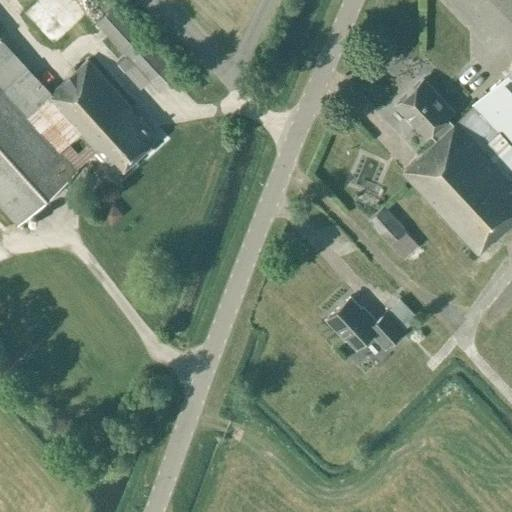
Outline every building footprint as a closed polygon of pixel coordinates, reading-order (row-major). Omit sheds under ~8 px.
[(39,0),(30,6),(42,24),(51,18),(59,29),(75,18),(63,0),(39,0)] [(489,0),(505,24),(511,19),(511,9),(506,0),(489,0)] [(156,87),(175,71),(118,4),(98,21),(128,56),(120,62),(142,89),(151,81),(156,87)] [(54,91),(0,30),(0,202),(18,223),(78,169),(77,168),(96,150),(117,173),(157,137),(88,60),(54,91)] [(511,69),(453,124),(446,117),(452,111),(422,79),(396,103),(426,136),(429,132),(436,139),(402,171),(478,251),(493,237),(494,239),(511,221),(511,69)] [(398,228),(400,227),(382,206),(368,218),(386,238),(385,240),(410,268),(423,256),(398,228)] [(376,320),(368,312),(367,314),(350,296),(326,318),(345,338),(346,336),(356,347),(371,333),(384,347),(404,329),(417,316),(400,297),(387,310),(376,320)] [(38,298),(31,305),(45,319),(52,313),(38,298)] [(508,401),(511,397),(511,389),(489,364),(480,372),(508,401)]
